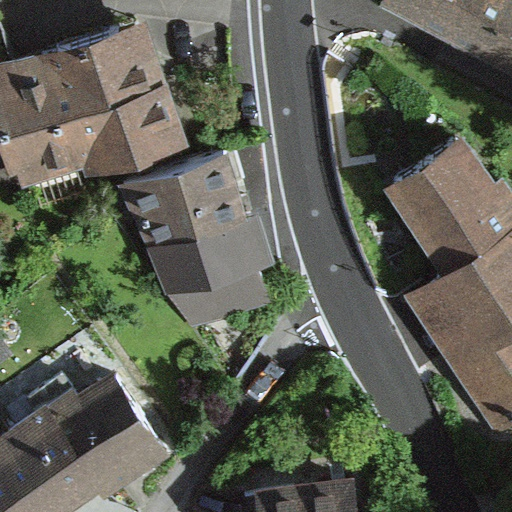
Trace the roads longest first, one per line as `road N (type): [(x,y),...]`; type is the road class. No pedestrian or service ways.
road 1 (residential): [(339,271),(170,511)]
road 2 (tertiary): [(293,0),(302,162),(339,271)]
road 3 (tertiary): [(339,271),(442,438),(460,511)]
